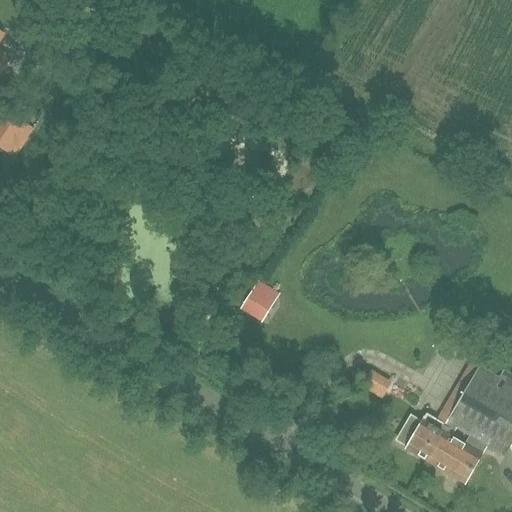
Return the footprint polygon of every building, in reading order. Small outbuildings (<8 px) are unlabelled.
[(0,52),(0,73),(10,58),(0,52)] [(7,109),(0,119),(0,146),(14,155),(32,125),(7,109)] [(206,131),(212,120),(200,110),(194,120),(206,131)] [(242,308),(260,319),(271,300),(253,289),(242,308)] [(468,437),(486,447),(486,446),(505,457),(511,444),(511,383),(501,377),(500,380),(480,368),(445,426),(427,415),(422,423),(411,417),(397,440),(408,447),(406,450),(431,465),(448,436),(451,437),(456,429),(468,437)] [(464,484),(486,447),(468,437),(456,429),(451,437),(448,436),(431,465),(464,484)] [(431,474),(421,490),(435,499),(445,483),(431,474)]
